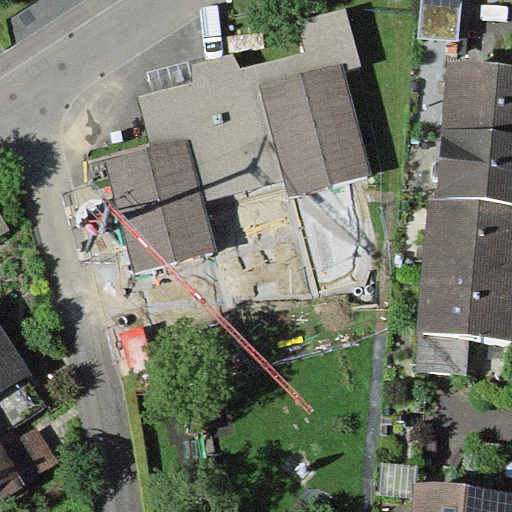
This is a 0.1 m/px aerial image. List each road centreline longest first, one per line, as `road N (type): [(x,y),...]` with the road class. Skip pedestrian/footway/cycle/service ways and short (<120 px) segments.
road 1 (residential): [(34,95),(119,511)]
road 2 (residential): [(34,95),(174,0)]
